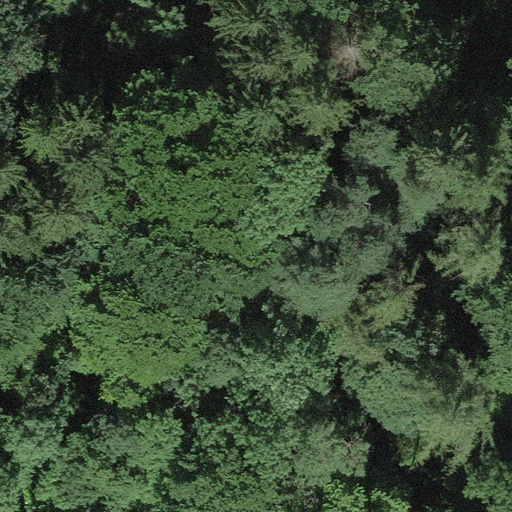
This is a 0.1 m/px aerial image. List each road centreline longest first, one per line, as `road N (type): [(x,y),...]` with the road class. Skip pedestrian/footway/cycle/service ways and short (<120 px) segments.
road 1 (track): [(112,196),(511,404)]
road 2 (track): [(0,265),(112,196),(175,113),(235,0)]
